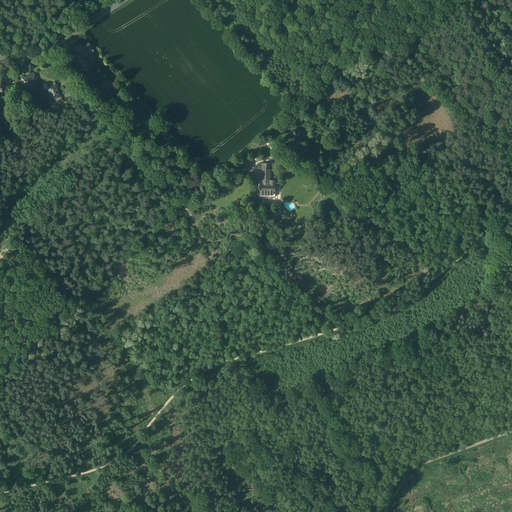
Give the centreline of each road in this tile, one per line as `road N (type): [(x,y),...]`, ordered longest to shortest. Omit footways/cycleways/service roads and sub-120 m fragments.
road 1 (track): [(511,218),(378,322),(230,363),(172,397)]
road 2 (residential): [(178,202),(116,140),(48,45)]
road 3 (track): [(137,438),(101,467),(0,491)]
